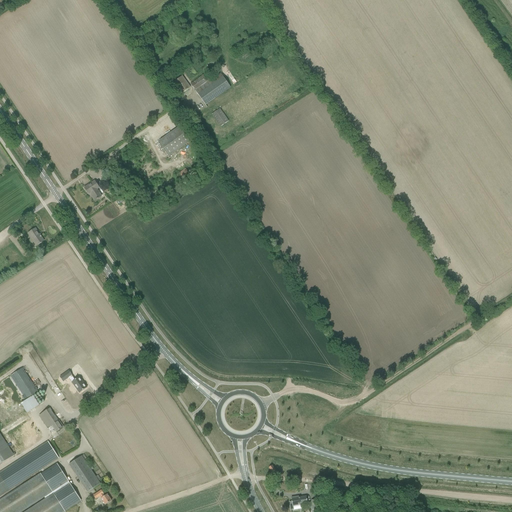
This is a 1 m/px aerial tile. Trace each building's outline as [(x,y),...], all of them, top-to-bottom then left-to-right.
[(203,75),(190,84),(205,105),(230,88),(219,72),(207,80),(203,75)] [(189,87),(188,86),(182,77),(174,82),(178,88),(180,87),(183,92),(189,87)] [(212,114),(221,126),(228,121),(219,109),(212,114)] [(188,114),(195,125),(200,122),(193,111),(188,114)] [(159,142),(169,156),(189,142),(179,127),(159,142)] [(99,169),(102,172),(102,173),(108,169),(106,164),(99,169)] [(185,169),(179,173),(182,179),(189,174),(185,169)] [(99,188),(97,185),(94,181),(84,188),(87,193),(89,192),(95,200),(97,199),(101,196),(97,189),(99,188)] [(35,229),(28,233),(36,246),(43,241),(35,229)] [(22,397),(9,377),(0,382),(0,400),(14,422),(23,416),(16,406),(20,404),(27,414),(39,405),(33,396),(38,392),(22,368),(10,376),(23,397),(22,397)] [(72,375),(69,371),(59,377),(63,382),(68,378),(70,380),(71,380),(72,382),(71,382),(79,393),(87,388),(79,377),(75,380),(72,375)] [(49,409),(45,412),(39,416),(49,432),(54,428),(56,432),(62,428),(49,409)] [(6,429),(15,446),(24,442),(23,441),(37,434),(28,417),(6,429)] [(0,434),(0,464),(14,456),(0,434)] [(0,472),(0,496),(58,458),(47,441),(0,472)] [(84,455),(77,459),(69,465),(87,493),(100,484),(98,481),(100,480),(97,476),(96,477),(91,470),(93,469),(90,465),(89,466),(84,460),(86,459),(84,455)] [(64,511),(65,511),(81,501),(57,464),(0,499),(0,511),(64,511)] [(93,495),(95,499),(100,496),(101,498),(105,505),(111,501),(107,494),(105,496),(101,490),(93,495)] [(290,510),(293,510),(293,506),(307,503),(306,496),(296,498),(296,497),(291,497),(292,501),(289,502),(290,510)]
